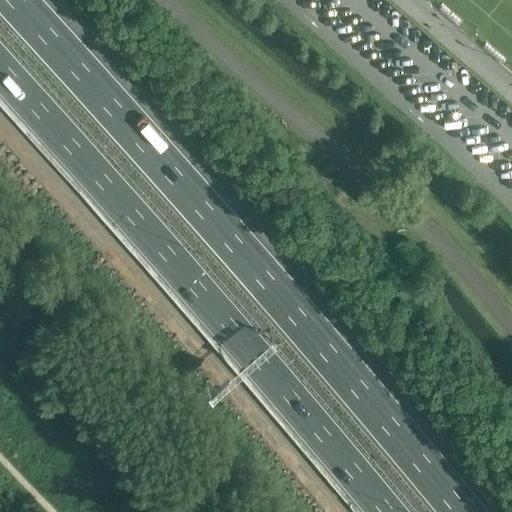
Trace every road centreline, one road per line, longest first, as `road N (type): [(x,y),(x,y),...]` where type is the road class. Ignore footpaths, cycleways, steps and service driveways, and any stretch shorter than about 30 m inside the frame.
road 1 (motorway): [(460,511),(15,0)]
road 2 (motorway): [(0,74),(380,511)]
